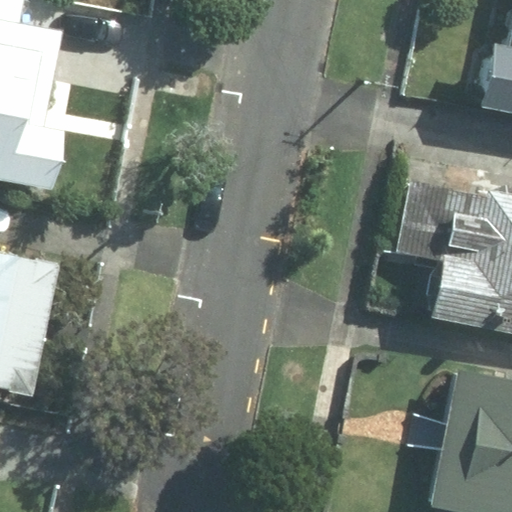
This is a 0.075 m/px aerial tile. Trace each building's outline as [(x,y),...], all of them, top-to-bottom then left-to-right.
[(472,100),(511,107),(511,6),(507,40),(483,36),(472,100)] [(0,165),(34,171),(36,159),(55,163),(61,130),(41,126),(59,26),(0,16),(0,165)] [(511,193),(403,175),(389,253),(432,260),(423,314),(511,330),(511,193)] [(0,390),(26,396),(55,262),(0,250),(0,390)] [(511,511),(511,374),(444,362),(417,504),(461,511),(511,511)]
